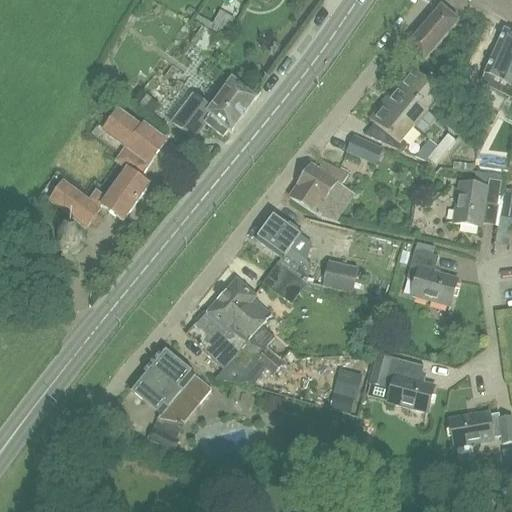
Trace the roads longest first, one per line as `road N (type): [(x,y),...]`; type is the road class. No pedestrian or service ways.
road 1 (primary): [(0,449),(356,0)]
road 2 (residential): [(123,378),(426,0)]
road 3 (residential): [(511,258),(488,263),(485,286),(498,377)]
